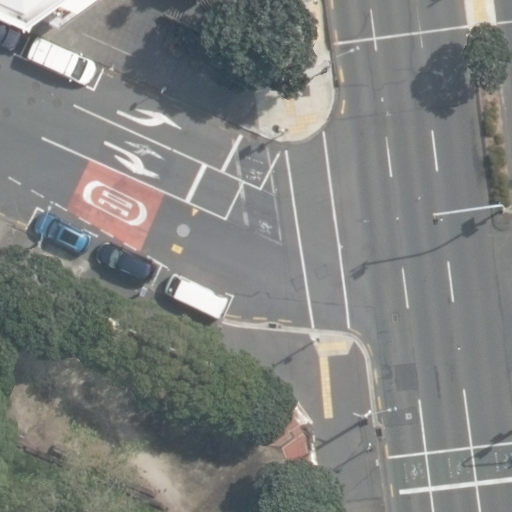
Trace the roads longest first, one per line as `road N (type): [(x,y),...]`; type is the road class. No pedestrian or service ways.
road 1 (unclassified): [(0,116),(250,229),(415,260)]
road 2 (primary): [(415,260),(381,0)]
road 3 (primary): [(449,511),(415,260)]
